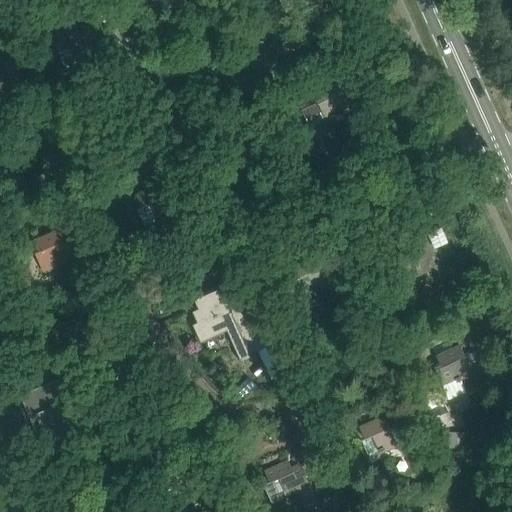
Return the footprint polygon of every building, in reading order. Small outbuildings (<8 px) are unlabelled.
[(198,0),(172,0),(175,6),(173,7),(175,11),(198,0)] [(95,49),(92,40),(104,35),(95,14),(59,30),(64,41),(73,37),(79,51),(77,52),(79,56),(95,49)] [(323,101),(318,103),(327,121),(364,104),(355,86),(347,90),(341,79),(318,90),(323,101)] [(0,114),(15,108),(7,90),(0,93),(0,114)] [(253,140),(229,150),(233,162),(242,158),(247,172),(246,173),(247,177),(273,167),(266,148),(257,152),(253,140)] [(137,209),(145,227),(158,221),(158,222),(183,210),(175,192),(166,196),(161,185),(138,195),(143,207),(137,209)] [(447,242),(440,225),(426,231),(433,248),(447,242)] [(55,267),(74,259),(80,256),(72,238),(64,241),(59,230),(35,240),(40,252),(49,248),(55,262),(54,263),(55,267)] [(277,237),(281,247),(294,241),(290,232),(277,237)] [(394,252),(399,263),(396,264),(403,279),(413,274),(414,278),(431,270),(427,262),(432,260),(427,249),(422,251),(418,241),(394,252)] [(222,264),(233,259),(229,250),(218,254),(204,261),(209,270),(222,264)] [(310,290),(312,294),(338,282),(329,263),(319,267),(315,257),(291,268),(296,279),(293,281),(299,295),(310,290)] [(78,281),(74,272),(61,278),(65,287),(78,281)] [(260,314),(246,319),(231,284),(195,299),(199,308),(193,310),(198,321),(193,323),(200,342),(227,330),(240,362),(251,357),(250,354),(272,344),(260,314)] [(100,366),(109,362),(115,376),(113,377),(115,381),(140,370),(132,352),(124,355),(119,344),(95,355),(100,366)] [(437,357),(442,368),(437,370),(444,385),(456,380),(457,383),(486,370),(477,349),(465,355),(461,346),(437,357)] [(42,387),(22,396),(51,464),(72,455),(64,437),(73,433),(60,403),(51,408),(42,387)] [(381,454),(399,446),(391,427),(389,428),(384,417),(361,428),(366,439),(375,435),(381,449),(379,450),(381,454)] [(492,418),(486,428),(496,434),(501,424),(492,418)] [(464,452),(466,434),(450,433),(448,450),(464,452)] [(265,471),(270,483),(279,479),(286,493),(284,494),(285,497),(310,486),(302,468),(294,471),(289,461),(265,471)] [(356,511),(346,489),(317,502),(305,508),(306,511),(356,511)]
